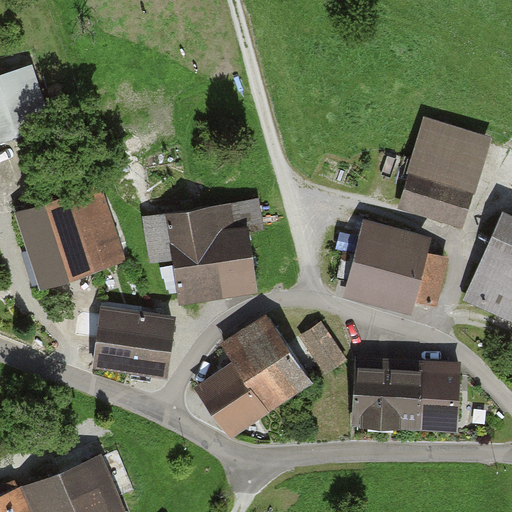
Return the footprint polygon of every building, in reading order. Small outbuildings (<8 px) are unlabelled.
[(33,64),(0,74),(0,145),(54,128),(33,64)] [(425,116),(398,207),(464,227),(492,135),(425,116)] [(100,184),(16,212),(42,289),(126,260),(100,184)] [(248,203),(143,217),(150,266),(174,263),(179,305),(260,294),(248,203)] [(511,211),(504,208),(463,300),(511,321),(511,211)] [(358,220),(343,299),(427,314),(442,235),(358,220)] [(176,315),(101,306),(93,368),(169,377),(176,315)] [(238,362),(271,411),(314,382),(269,315),(226,344),(238,362)] [(321,324),(299,339),(324,377),(347,361),(321,324)] [(199,388),(234,436),(271,411),(238,362),(199,388)] [(460,369),(359,365),(356,429),(457,433),(460,369)] [(125,511),(102,455),(0,496),(0,511),(125,511)]
